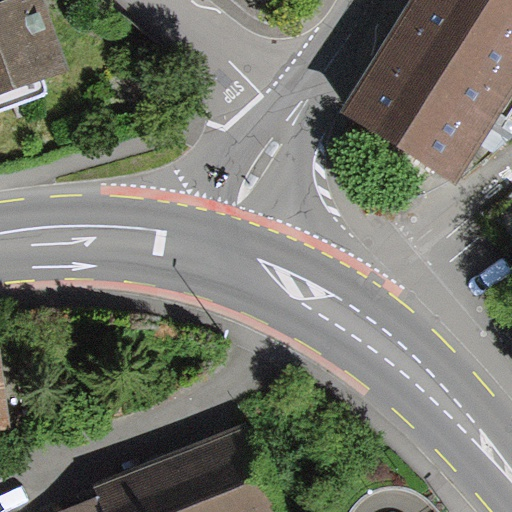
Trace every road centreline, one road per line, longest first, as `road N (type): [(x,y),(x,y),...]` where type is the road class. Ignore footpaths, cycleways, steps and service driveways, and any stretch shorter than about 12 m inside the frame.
road 1 (secondary): [(511,480),(339,305)]
road 2 (residential): [(511,171),(339,305)]
road 3 (secondary): [(215,240),(98,225),(0,235)]
road 4 (residential): [(148,0),(291,114)]
road 5 (unclassified): [(291,114),(215,240)]
road 6 (secondary): [(339,305),(215,240)]
road 7 (residential): [(372,0),(291,114)]
